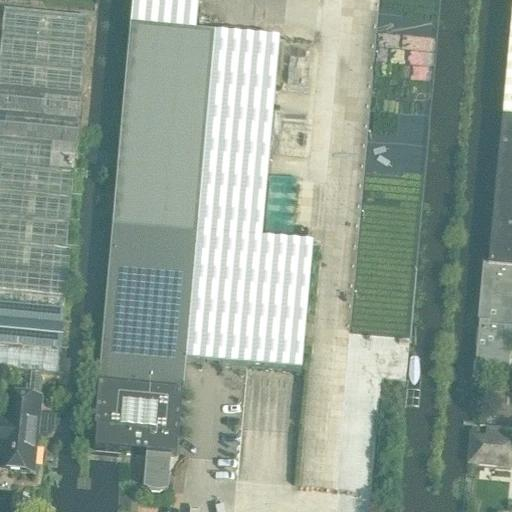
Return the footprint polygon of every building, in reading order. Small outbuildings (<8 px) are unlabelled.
[(95,431),(94,452),(147,457),(144,489),(148,489),(148,492),(151,495),(157,495),(160,493),(160,490),(165,491),(168,459),(173,459),(175,439),(177,439),(184,364),(300,374),(311,245),(260,241),(277,40),(194,33),(196,0),(130,0),(93,431),(95,431)] [(473,377),(476,378),(507,381),(511,330),(511,10),(487,267),(484,267),(473,377)] [(0,373),(30,376),(28,400),(38,401),(41,376),(58,378),(66,303),(70,257),(65,256),(77,131),(84,57),(88,18),(5,11),(0,47),(0,373)] [(0,422),(0,460),(14,462),(13,473),(32,475),(35,444),(41,442),(46,438),(51,433),(53,427),(53,421),(55,421),(56,420),(38,418),(39,402),(38,401),(28,400),(3,398),(1,422),(0,422)] [(469,454),(468,465),(509,468),(511,442),(511,441),(502,440),(484,438),(471,437),(469,454)]
